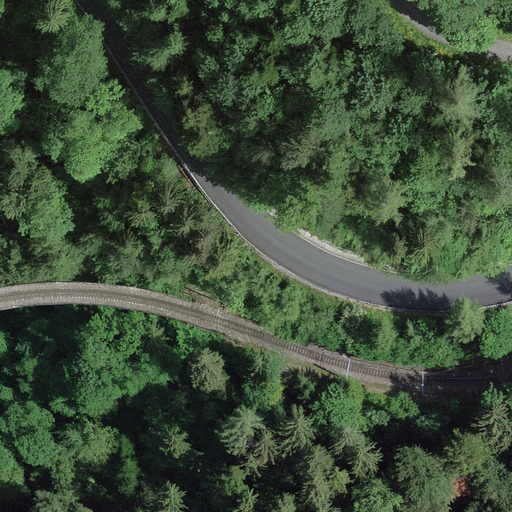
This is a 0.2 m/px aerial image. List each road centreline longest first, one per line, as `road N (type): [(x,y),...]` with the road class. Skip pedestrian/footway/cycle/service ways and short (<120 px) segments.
road 1 (tertiary): [(511,283),(460,294),(404,293),(317,267),(289,250),(209,172),(97,0)]
road 2 (unclassified): [(511,52),(464,41),(400,0)]
